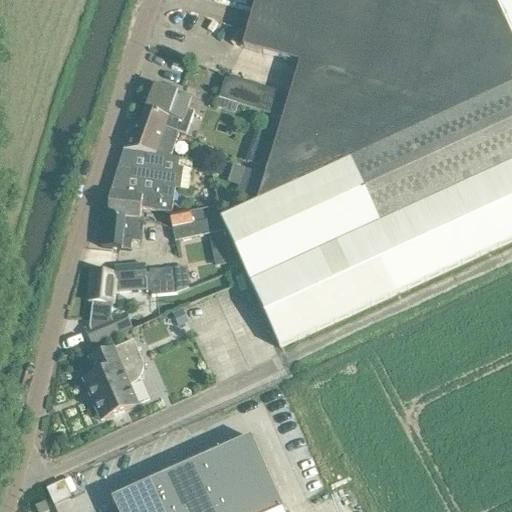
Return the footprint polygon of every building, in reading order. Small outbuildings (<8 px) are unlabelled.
[(222,220),(221,221),(226,232),(271,331),(280,349),(511,242),(511,0),(257,0),(243,48),(300,64),(290,97),(284,120),(267,176),(258,204),(222,220)] [(225,80),(220,100),(284,120),(290,97),(231,78),(230,82),(225,80)] [(188,111),(192,100),(155,87),(147,110),(175,121),(172,131),(179,134),(187,137),(195,113),(188,111)] [(171,158),(179,134),(172,131),(175,121),(147,110),(141,128),(133,125),(124,151),(171,158)] [(124,151),(110,195),(140,198),(174,202),(175,190),(179,159),(171,158),(124,151)] [(240,185),(238,191),(255,195),(262,173),(244,168),(240,185)] [(110,195),(108,216),(138,219),(139,210),(172,214),(174,202),(140,198),(110,195)] [(190,213),(171,217),(173,229),(222,219),(221,218),(219,207),(190,213)] [(143,244),(145,220),(138,219),(108,216),(106,216),(106,217),(105,217),(102,249),(131,252),(132,243),(143,244)] [(222,219),(173,229),(176,243),(226,232),(221,221),(222,220),(222,219)] [(92,273),(89,303),(92,303),(90,329),(109,321),(111,306),(112,294),(147,292),(146,266),(135,267),(115,268),(115,276),(92,273)] [(176,296),(175,270),(151,271),(152,297),(176,296)] [(184,311),(174,315),(181,329),(190,325),(184,311)] [(117,335),(111,320),(109,321),(90,329),(85,331),(92,346),(117,335)] [(134,342),(90,361),(97,377),(84,382),(101,422),(138,406),(130,387),(134,385),(137,383),(140,380),(143,372),(144,367),(143,363),(134,342)] [(284,511),(251,439),(205,460),(228,511),(284,511)] [(228,511),(205,460),(159,480),(173,511),(228,511)] [(117,511),(173,511),(159,480),(113,501),(117,511)] [(63,483),(48,490),(55,505),(70,498),(63,483)] [(49,511),(45,503),(36,507),(37,511),(49,511)]
